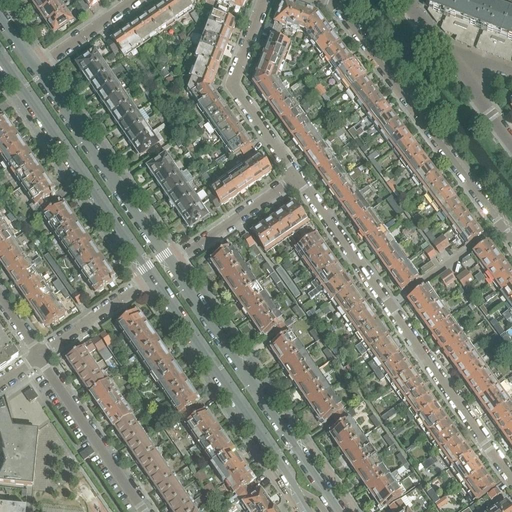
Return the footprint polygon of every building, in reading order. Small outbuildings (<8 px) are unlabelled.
[(60,1),(59,1),(58,0),(39,0),(33,4),(33,5),(33,7),(34,9),(37,10),(40,14),(60,1)] [(84,13),(90,9),(84,0),(78,4),(84,13)] [(98,3),(96,0),(83,0),(84,0),(90,9),(98,3)] [(190,7),(185,0),(168,0),(165,3),(163,5),(175,21),(192,9),(190,7)] [(230,0),(229,6),(228,7),(235,10),(231,19),(236,21),(242,7),(243,6),(244,3),(244,1),(244,0),(230,0)] [(290,3),(289,2),(285,0),(284,1),(283,1),(278,14),(277,15),(275,18),(276,20),(275,23),(276,24),(273,32),(264,29),(264,31),(272,34),(278,37),(282,28),(286,29),(286,28),(295,5),(290,3)] [(445,14),(449,0),(428,0),(425,7),(429,8),(427,12),(436,23),(439,22),(442,13),(445,14)] [(460,29),(471,0),(449,0),(445,14),(446,15),(443,23),(448,25),(451,26),(454,27),(457,28),(459,29),(460,29)] [(481,28),(490,6),(475,0),(471,0),(460,29),(465,31),(471,34),(476,35),(479,27),(481,28)] [(47,24),(66,11),(60,1),(40,14),(40,15),(39,17),(41,20),(44,20),(47,24)] [(301,7),(300,6),(296,4),(295,5),(286,28),(291,30),(290,31),(297,34),(298,30),(306,9),(301,7)] [(157,33),(175,21),(163,5),(161,6),(156,9),(153,12),(152,11),(147,15),(148,15),(146,17),(157,33)] [(497,44),(509,13),(490,6),(481,28),(485,29),(481,38),(486,39),(492,42),(497,44)] [(225,17),(227,12),(219,8),(217,13),(225,17)] [(312,12),(312,10),(308,9),(306,9),(298,30),(305,33),(306,34),(305,36),(306,36),(309,34),(317,14),(316,13),(312,12)] [(64,27),(73,21),(66,11),(47,24),(47,25),(46,27),(48,30),(51,30),(53,34),(57,32),(58,33),(65,29),(64,27)] [(511,13),(509,13),(497,44),(503,46),(508,48),(511,49),(511,13)] [(233,29),(236,23),(213,14),(208,26),(230,34),(232,29),(233,29)] [(322,19),(321,19),(317,14),(309,34),(311,33),(312,35),(325,25),(325,23),(322,19)] [(140,45),(157,33),(146,17),(144,18),(144,17),(139,21),(135,24),(135,23),(130,27),(129,28),(140,45)] [(329,29),(328,29),(325,25),(312,35),(311,33),(309,34),(306,36),(311,43),(310,44),(314,48),(315,49),(333,35),(332,34),(332,32),(329,29)] [(230,35),(230,34),(208,26),(204,37),(226,45),(228,41),(229,41),(231,35),(230,35)] [(123,57),(140,45),(129,28),(127,30),(127,29),(122,32),(122,33),(118,36),(118,35),(113,38),(113,39),(111,41),(120,53),(123,57)] [(461,43),(465,31),(460,29),(459,29),(456,37),(455,41),(461,43)] [(468,42),(469,38),(471,34),(465,31),(461,43),(466,46),(468,42)] [(182,33),(178,36),(182,42),(186,39),(182,33)] [(337,39),(335,39),(333,35),(315,49),(321,56),(322,58),(340,45),(339,43),(339,42),(337,39)] [(226,46),(226,45),(204,37),(200,48),(222,57),(224,52),(225,52),(227,47),(226,46)] [(282,64),(290,44),(270,37),(269,40),(268,39),(266,46),(267,46),(266,49),(264,49),(262,54),(264,54),(263,56),(282,64)] [(487,53),(492,42),(486,39),(485,43),(483,47),(482,51),(487,53)] [(120,53),(111,41),(106,44),(113,55),(114,57),(120,53)] [(493,56),(497,44),(492,42),(487,53),(493,56)] [(498,58),(503,46),(497,44),(493,56),(498,58)] [(344,47),(342,48),(340,45),(322,58),(321,56),(319,58),(323,62),(325,60),(329,65),(346,53),(345,52),(347,50),(344,47)] [(507,52),(508,48),(503,46),(498,58),(504,60),(505,56),(507,52)] [(222,57),(200,48),(195,59),(199,61),(218,68),(219,63),(220,63),(223,58),(222,57)] [(83,75),(103,62),(96,51),(88,57),(86,56),(83,59),(82,60),(76,65),(79,69),(79,70),(81,74),(83,74),(83,75)] [(346,53),(329,66),(332,70),(329,71),(333,76),(336,73),(352,62),(349,58),(351,56),(348,53),(346,54),(346,53)] [(287,65),(282,64),(263,56),(262,59),(261,59),(258,65),(259,65),(258,69),(257,68),(252,82),(253,83),(276,80),(280,70),(285,71),(287,65)] [(217,70),(218,68),(199,61),(193,76),(185,73),(184,76),(192,79),(211,86),(211,85),(212,85),(214,79),(213,79),(215,75),(216,76),(218,70),(217,70)] [(90,85),(110,72),(103,62),(83,75),(86,79),(86,81),(88,84),(90,84),(90,85)] [(333,76),(331,77),(337,86),(342,83),(348,78),(349,76),(351,75),(352,75),(358,71),(357,70),(357,68),(352,62),(336,73),(333,76)] [(309,75),(310,74),(306,69),(303,71),(309,80),(311,79),(311,78),(309,75)] [(164,79),(169,75),(165,70),(160,73),(164,79)] [(348,78),(342,83),(348,92),(355,87),(355,85),(357,84),(359,84),(365,80),(363,78),(364,77),(361,74),(360,73),(358,71),(352,75),(351,75),(349,76),(348,78)] [(117,82),(114,78),(110,72),(90,85),(93,89),(93,91),(95,94),(96,94),(97,95),(117,82)] [(319,86),(318,86),(312,77),(311,78),(311,79),(309,80),(315,88),(315,89),(319,86)] [(210,88),(211,86),(192,79),(187,92),(199,108),(215,95),(214,94),(215,93),(212,89),(211,90),(210,88)] [(286,94),(286,93),(276,80),(253,83),(258,90),(258,91),(261,96),(262,95),(263,97),(262,98),(267,104),(268,104),(269,106),(286,94)] [(355,87),(348,92),(355,101),(362,96),(362,94),(364,93),(365,93),(371,89),(370,87),(370,85),(368,82),(366,82),(365,80),(359,84),(357,84),(355,85),(355,87)] [(105,106),(124,92),(117,82),(97,95),(100,99),(100,101),(102,104),(104,105),(105,106)] [(142,85),(138,87),(143,94),(146,91),(142,85)] [(325,95),(326,94),(319,85),(318,86),(319,86),(315,89),(321,97),(322,98),(325,95)] [(362,96),(355,101),(361,109),(368,104),(368,103),(370,101),(372,101),(378,97),(377,96),(377,94),(374,91),(373,91),(371,89),(365,93),(364,93),(362,94),(362,96)] [(112,116),(131,103),(124,92),(105,106),(107,110),(107,111),(109,115),(111,115),(112,116)] [(281,122),(298,110),(286,94),(269,106),(270,107),(270,108),(273,113),(274,112),(275,114),(275,115),(279,121),(280,121),(281,122)] [(217,96),(216,97),(215,95),(199,108),(203,113),(210,123),(227,111),(226,110),(226,109),(223,105),(222,105),(220,102),(221,101),(217,96)] [(331,104),(331,103),(325,95),(322,98),(329,106),(329,107),(331,105),(331,104)] [(368,104),(361,109),(368,118),(375,113),(375,111),(377,110),(378,110),(384,106),(383,104),(383,103),(381,100),(379,99),(378,97),(372,101),(370,101),(368,103),(368,104)] [(119,126),(138,113),(131,103),(112,116),(114,120),(114,122),(116,125),(118,125),(119,126)] [(335,116),(338,114),(331,105),(329,107),(329,106),(328,107),(335,116)] [(375,113),(368,118),(369,120),(374,127),(381,122),(382,120),(384,119),(385,119),(391,115),(389,113),(390,111),(387,108),(386,108),(384,106),(378,110),(377,110),(375,111),(375,113)] [(292,138),(309,126),(298,110),(281,122),(282,124),(282,125),(285,130),(286,129),(287,132),(291,138),(292,137),(292,138)] [(229,113),(228,113),(227,111),(210,123),(222,140),(238,128),(237,127),(238,126),(235,121),(234,122),(231,118),(232,118),(229,113)] [(145,123),(140,116),(138,113),(119,126),(121,130),(121,132),(123,136),(125,136),(126,137),(145,123)] [(344,122),(344,121),(338,114),(335,116),(341,124),(344,122)] [(0,145),(16,135),(3,116),(2,115),(0,116),(0,145)] [(381,122),(374,127),(381,136),(388,130),(388,129),(390,127),(391,128),(397,123),(396,122),(396,120),(394,117),(392,117),(391,115),(385,119),(384,119),(382,120),(381,122)] [(152,134),(148,127),(145,123),(126,137),(128,141),(128,142),(131,146),(132,146),(133,147),(152,134)] [(388,130),(381,136),(387,144),(394,139),(394,138),(396,136),(398,136),(404,132),(402,130),(403,129),(400,126),(399,126),(397,123),(391,128),(390,127),(388,129),(388,130)] [(162,150),(158,145),(164,140),(159,133),(166,128),(164,125),(152,134),(133,147),(135,151),(135,152),(137,156),(139,156),(140,157),(147,152),(151,157),(162,150)] [(322,144),(310,127),(309,126),(292,138),(295,141),(294,142),(297,146),(298,146),(300,148),(299,149),(303,155),(304,154),(305,156),(322,144)] [(241,129),(240,130),(238,128),(222,140),(234,157),(241,152),(250,145),(249,143),(250,142),(247,138),(246,138),(243,135),(244,134),(241,129)] [(358,138),(359,137),(352,129),(347,133),(354,142),(358,139),(358,138)] [(341,130),(332,136),(335,140),(340,138),(345,135),(341,130)] [(394,139),(387,144),(394,153),(401,148),(401,147),(403,145),(404,145),(410,141),(409,139),(409,138),(407,135),(405,134),(404,132),(398,136),(396,136),(394,138),(394,139)] [(29,154),(17,137),(16,135),(0,145),(0,154),(9,168),(29,154)] [(365,147),(364,147),(358,139),(354,142),(360,151),(365,147)] [(401,148),(394,153),(400,161),(407,156),(407,155),(409,153),(411,154),(417,149),(416,148),(416,146),(413,143),(412,143),(410,141),(404,145),(403,145),(401,147),(401,148)] [(317,173),(334,161),(322,144),(305,156),(307,158),(306,159),(309,163),(310,163),(312,165),(311,166),(315,172),(316,171),(317,173)] [(244,156),(254,149),(250,145),(241,152),(244,156)] [(363,154),(370,149),(367,145),(364,147),(365,147),(360,151),(363,154)] [(407,156),(400,161),(407,170),(414,165),(414,164),(416,162),(417,163),(423,158),(422,157),(422,155),(420,152),(418,152),(417,149),(411,154),(409,153),(407,155),(407,156)] [(165,156),(162,150),(151,157),(155,163),(147,168),(150,172),(149,173),(152,177),(154,177),(154,178),(174,165),(167,154),(165,156)] [(376,153),(367,159),(373,168),(377,166),(377,165),(373,161),(379,157),(376,153)] [(42,173),(30,156),(29,154),(9,168),(23,187),(42,173)] [(220,159),(223,163),(230,159),(227,155),(220,159)] [(269,174),(271,172),(260,156),(243,167),(255,184),(256,183),(257,184),(262,180),(261,179),(265,177),(265,178),(270,175),(269,174)] [(414,165),(407,170),(413,179),(420,174),(421,172),(423,171),(424,171),(430,167),(429,165),(429,164),(426,161),(425,160),(423,158),(417,163),(416,162),(414,164),(414,165)] [(334,161),(317,173),(319,175),(318,176),(321,180),(322,180),(324,182),(323,183),(327,189),(328,188),(329,190),(346,178),(334,161)] [(181,175),(174,165),(154,178),(157,182),(156,183),(159,187),(161,188),(161,189),(181,175)] [(377,166),(373,168),(380,177),(383,174),(383,173),(378,167),(377,166)] [(253,185),(255,184),(243,167),(227,178),(238,195),(239,194),(240,195),(245,192),(244,191),(248,188),(248,189),(253,186),(253,185)] [(420,174),(413,179),(420,188),(427,182),(427,181),(429,179),(430,180),(436,175),(435,174),(435,172),(433,169),(431,169),(430,167),(424,171),(423,171),(421,172),(420,174)] [(359,169),(346,178),(348,181),(349,181),(352,184),(356,181),(360,178),(359,177),(360,176),(359,174),(360,173),(363,171),(360,168),(359,169)] [(186,172),(181,175),(161,189),(164,192),(163,193),(166,197),(168,198),(168,199),(188,185),(193,182),(186,172)] [(40,211),(49,205),(46,200),(56,193),(42,173),(23,187),(34,203),(29,207),(34,214),(39,211),(40,211)] [(203,179),(206,183),(210,180),(206,174),(201,177),(203,179)] [(383,174),(380,177),(386,186),(390,183),(383,174)] [(427,182),(420,188),(426,196),(433,191),(433,190),(435,188),(437,188),(442,184),(442,183),(442,181),(439,178),(438,178),(436,175),(430,180),(429,179),(427,181),(427,182)] [(236,197),(238,195),(227,178),(210,190),(214,195),(222,207),(223,206),(223,207),(228,203),(228,202),(231,200),(232,201),(237,198),(236,197)] [(346,178),(329,190),(331,192),(330,193),(333,197),(334,197),(336,199),(335,200),(339,206),(340,205),(341,207),(358,195),(346,178)] [(390,183),(386,186),(393,194),(396,192),(396,191),(390,183)] [(433,191),(426,196),(433,205),(440,200),(440,198),(442,197),(443,197),(449,193),(448,191),(448,190),(446,186),(444,186),(442,184),(437,188),(435,188),(433,190),(433,191)] [(175,209),(195,196),(188,185),(168,199),(171,203),(171,204),(173,208),(175,208),(175,209)] [(363,196),(371,190),(368,187),(361,193),(363,196)] [(9,194),(7,190),(0,195),(3,199),(9,194)] [(396,192),(393,194),(396,197),(399,202),(403,199),(397,191),(396,192)] [(440,200),(433,205),(439,214),(446,208),(446,207),(448,206),(450,206),(456,201),(455,200),(455,198),(452,195),(451,195),(449,193),(443,197),(442,197),(440,198),(440,200)] [(216,210),(222,207),(214,195),(208,199),(216,210)] [(358,195),(341,207),(343,209),(342,210),(345,214),(346,214),(348,216),(347,217),(351,223),(352,222),(353,224),(370,212),(358,195)] [(182,219),(202,205),(195,196),(175,209),(178,212),(177,214),(180,218),(182,218),(182,219)] [(446,208),(439,214),(445,222),(452,216),(453,215),(454,214),(456,214),(462,209),(461,208),(461,207),(459,204),(457,204),(456,201),(450,206),(448,206),(446,207),(446,208)] [(76,222),(63,203),(63,202),(53,209),(49,205),(40,211),(56,236),(76,222)] [(302,228),(308,223),(294,204),(293,204),(288,207),(288,208),(284,211),(297,231),(302,228)] [(208,217),(209,216),(202,205),(182,219),(185,223),(184,224),(187,228),(189,228),(189,230),(202,221),(203,223),(209,219),(208,217)] [(452,216),(445,222),(451,230),(458,225),(459,223),(461,222),(462,222),(468,218),(468,216),(465,213),(464,212),(462,209),(456,214),(454,214),(453,215),(452,216)] [(287,238),(297,231),(284,211),(283,212),(282,211),(277,215),(278,215),(273,218),(287,238)] [(370,212),(353,224),(355,226),(354,227),(357,231),(358,230),(360,233),(359,234),(363,240),(364,239),(365,241),(382,229),(370,212)] [(21,215),(16,219),(20,224),(25,221),(21,215)] [(416,217),(413,220),(419,229),(422,226),(423,226),(416,217)] [(276,245),(287,238),(273,218),(272,219),(271,218),(267,222),(267,223),(263,226),(276,245)] [(458,225),(451,230),(458,239),(465,234),(466,233),(468,231),(469,231),(475,227),(474,226),(474,225),(472,221),(470,221),(468,218),(462,222),(461,222),(459,223),(458,225)] [(0,251),(15,242),(0,220),(0,251)] [(89,241),(77,223),(76,222),(56,236),(69,255),(89,241)] [(265,253),(276,245),(263,226),(262,226),(261,226),(256,229),(257,230),(252,233),(265,253)] [(422,226),(419,229),(425,237),(428,235),(422,226)] [(465,234),(458,239),(464,247),(481,235),(481,233),(478,230),(477,230),(475,227),(469,231),(468,231),(466,233),(465,234)] [(306,234),(302,228),(297,231),(302,238),(306,234)] [(382,229),(365,241),(367,243),(366,243),(369,248),(370,248),(371,250),(375,256),(376,256),(377,258),(394,246),(382,229)] [(302,238),(300,238),(304,244),(315,236),(311,231),(306,234),(302,238)] [(428,235),(425,237),(431,245),(435,242),(430,234),(428,235)] [(256,257),(261,255),(247,235),(242,239),(249,249),(250,248),(256,257)] [(304,244),(296,249),(303,260),(323,246),(319,241),(320,241),(317,236),(316,236),(315,236),(304,244)] [(443,249),(449,245),(442,237),(438,241),(437,241),(443,249)] [(102,261),(90,242),(89,241),(69,255),(82,274),(102,261)] [(437,241),(433,244),(432,245),(438,253),(443,249),(437,241)] [(9,278),(13,283),(33,269),(38,266),(35,262),(30,265),(15,242),(0,251),(0,262),(10,277),(9,278)] [(488,243),(471,255),(471,256),(479,265),(495,253),(494,251),(495,250),(492,247),(491,246),(488,243)] [(426,244),(420,248),(424,253),(426,251),(429,249),(426,244)] [(323,246),(303,260),(310,269),(310,270),(330,256),(326,251),(327,250),(324,246),(323,246)] [(394,246),(377,258),(379,260),(378,261),(381,265),(382,264),(384,267),(383,267),(387,273),(388,273),(390,275),(406,263),(394,246)] [(214,258),(210,261),(222,279),(223,280),(243,267),(230,247),(228,249),(227,248),(222,252),(214,258)] [(435,255),(430,248),(429,249),(426,251),(424,253),(429,260),(435,255)] [(495,253),(479,265),(486,275),(503,262),(499,258),(500,257),(497,254),(496,254),(495,253)] [(56,264),(49,254),(45,256),(52,266),(56,264)] [(330,256),(310,270),(318,280),(337,266),(334,261),(331,256),(330,256)] [(116,280),(103,262),(102,261),(82,274),(96,294),(98,292),(100,293),(103,291),(103,289),(116,280)] [(503,262),(486,275),(493,284),(510,272),(508,270),(509,269),(506,266),(505,265),(503,262)] [(406,263),(390,275),(391,277),(390,278),(393,282),(394,281),(396,284),(395,285),(399,290),(400,290),(401,292),(402,292),(418,280),(406,263)] [(423,269),(421,270),(424,275),(434,268),(431,263),(423,269)] [(69,283),(56,264),(52,266),(65,286),(69,283)] [(274,274),(267,264),(263,267),(270,277),(274,274)] [(318,280),(311,284),(319,295),(325,291),(345,277),(341,272),(342,272),(338,266),(338,267),(337,266),(318,280)] [(243,267),(223,280),(224,281),(236,299),(236,300),(256,286),(243,267)] [(52,297),(33,269),(13,283),(17,288),(18,287),(30,305),(29,306),(32,311),(33,310),(52,297)] [(448,271),(438,278),(445,288),(455,281),(448,271)] [(510,272),(493,284),(500,294),(511,284),(511,273),(511,272),(510,272)] [(473,281),(467,274),(467,273),(462,276),(468,285),(473,281)] [(275,284),(279,281),(274,274),(270,277),(275,284)] [(286,286),(291,282),(287,276),(282,280),(286,286)] [(464,288),(468,285),(462,276),(457,280),(464,288)] [(297,279),(293,282),(296,285),(302,280),(300,277),(297,279)] [(345,277),(325,291),(333,301),(333,302),(352,288),(351,286),(349,283),(350,282),(346,277),(345,278),(345,277)] [(59,293),(60,292),(64,289),(58,281),(53,284),(59,293)] [(75,293),(69,283),(65,286),(72,296),(75,293)] [(283,296),(287,293),(281,284),(277,286),(283,296)] [(511,284),(500,294),(506,303),(511,298),(511,284)] [(256,286),(236,300),(237,301),(249,318),(250,319),(270,305),(256,286)] [(426,287),(408,300),(408,301),(411,305),(410,306),(413,310),(414,309),(420,318),(439,304),(427,287),(426,287)] [(352,288),(333,302),(345,318),(347,317),(364,305),(362,302),(363,301),(359,296),(358,296),(354,290),(352,288)] [(69,297),(64,290),(64,289),(60,292),(66,300),(69,297)] [(83,302),(76,293),(75,293),(72,296),(78,306),(83,302)] [(488,299),(485,302),(486,304),(491,300),(496,297),(494,294),(488,299)] [(63,316),(65,315),(52,297),(33,310),(35,313),(34,314),(37,318),(38,318),(40,321),(40,322),(43,326),(44,326),(46,328),(59,320),(59,321),(64,317),(63,316)] [(511,310),(502,317),(504,320),(511,313),(511,298),(506,303),(511,310)] [(439,304),(420,318),(423,322),(422,322),(425,327),(426,326),(432,334),(451,321),(439,304)] [(270,305),(250,319),(250,320),(263,338),(273,332),(276,336),(286,330),(293,325),(290,321),(283,325),(270,305)] [(347,317),(345,318),(357,335),(376,322),(374,319),(375,318),(371,313),(370,313),(365,305),(364,305),(347,317)] [(482,307),(479,309),(486,318),(487,318),(489,316),(482,307)] [(300,320),(304,317),(298,308),(293,310),(300,320)] [(125,336),(145,322),(137,311),(117,325),(125,336)] [(451,321),(432,334),(435,338),(434,339),(437,343),(438,343),(443,351),(462,337),(451,321)] [(139,356),(158,342),(145,322),(125,336),(139,356)] [(376,322),(357,335),(357,336),(368,352),(388,338),(386,336),(387,335),(383,330),(382,331),(376,322)] [(332,334),(337,330),(334,326),(327,331),(323,334),(327,340),(331,337),(333,335),(332,334)] [(279,340),(269,347),(282,365),(282,367),(302,353),(300,350),(289,334),(286,330),(276,336),(279,340)] [(316,343),(320,341),(314,331),(310,334),(316,343)] [(7,344),(2,337),(0,333),(0,357),(12,349),(9,345),(7,344)] [(111,345),(112,345),(104,334),(100,337),(107,348),(111,345)] [(462,337),(443,351),(446,355),(446,356),(449,360),(449,359),(455,367),(474,353),(462,337)] [(105,363),(112,359),(98,338),(92,343),(91,342),(83,347),(84,348),(83,349),(88,356),(96,350),(105,363)] [(388,338),(368,352),(381,369),(400,356),(398,353),(399,352),(395,347),(395,348),(388,338)] [(152,376),(172,362),(158,342),(139,356),(152,376)] [(478,343),(472,348),(475,352),(481,348),(478,343)] [(121,368),(125,365),(111,345),(107,348),(121,368)] [(335,351),(332,353),(336,357),(342,353),(339,348),(335,351)] [(17,356),(12,349),(0,357),(0,369),(17,358),(17,356)] [(95,367),(89,358),(88,356),(83,349),(66,361),(78,379),(95,367)] [(330,362),(334,360),(327,350),(323,353),(330,362)] [(302,353),(282,367),(283,368),(295,385),(296,386),(316,373),(302,353)] [(474,353),(455,367),(458,372),(457,372),(460,377),(461,376),(467,384),(486,370),(474,353)] [(400,356),(381,369),(392,386),(393,386),(412,372),(400,356)] [(130,364),(135,360),(134,359),(125,365),(121,368),(124,372),(132,366),(130,364)] [(166,395),(186,382),(172,362),(152,376),(166,395)] [(106,383),(101,375),(104,374),(102,372),(100,373),(95,367),(78,379),(89,395),(90,394),(106,383)] [(343,381),(347,379),(340,369),(336,372),(343,381)] [(486,370),(467,384),(470,388),(469,389),(472,394),(473,393),(479,401),(498,387),(486,370)] [(412,372),(393,386),(404,403),(405,403),(424,389),(412,372)] [(316,373),(296,386),(296,387),(308,404),(309,405),(328,391),(316,373)] [(101,412),(120,399),(108,382),(106,383),(90,394),(101,412)] [(199,402),(186,382),(166,395),(183,420),(193,413),(189,409),(199,402)] [(498,387),(479,401),(482,405),(481,406),(484,410),(485,409),(490,417),(509,404),(511,401),(511,394),(510,392),(504,396),(498,387)] [(367,398),(372,395),(367,388),(362,391),(367,398)] [(424,389),(405,403),(416,419),(416,420),(436,406),(424,389)] [(30,404),(37,399),(32,390),(24,396),(30,404)] [(328,391),(309,405),(309,406),(322,425),(332,418),(335,422),(345,416),(342,411),(328,391)] [(360,405),(364,403),(357,393),(353,396),(360,405)] [(131,417),(132,416),(120,399),(101,412),(113,429),(114,428),(131,417)] [(33,431),(13,429),(11,422),(5,400),(0,403),(0,438),(1,443),(2,443),(4,453),(2,453),(2,452),(0,455),(0,484),(27,487),(33,431)] [(509,404),(490,417),(491,419),(494,422),(493,422),(496,427),(497,426),(502,434),(511,427),(511,407),(510,405),(509,404)] [(436,406),(416,420),(428,436),(447,422),(436,406)] [(352,411),(346,415),(350,420),(356,416),(352,411)] [(393,411),(382,419),(385,423),(396,415),(393,411)] [(193,413),(183,420),(186,425),(200,445),(220,431),(206,412),(196,418),(193,413)] [(338,427),(328,433),(341,452),(342,453),(361,439),(348,420),(345,416),(335,422),(338,427)] [(153,449),(137,426),(139,424),(138,422),(136,424),(131,417),(114,428),(137,462),(157,449),(156,448),(153,449)] [(376,429),(380,426),(374,417),(370,420),(376,429)] [(447,422),(428,436),(430,438),(440,453),(459,439),(458,437),(448,423),(447,422)] [(511,427),(502,434),(505,438),(505,439),(508,444),(509,443),(511,447),(511,427)] [(394,437),(404,430),(403,428),(393,435),(394,437)] [(172,442),(176,439),(169,429),(165,432),(172,442)] [(220,431),(200,445),(214,465),(233,451),(220,431)] [(390,448),(394,446),(387,436),(383,438),(390,448)] [(178,451),(182,448),(176,439),(172,442),(178,451)] [(361,439),(342,453),(342,454),(354,471),(355,472),(375,459),(361,439)] [(459,439),(440,453),(451,469),(471,455),(459,439)] [(190,459),(187,454),(182,448),(178,451),(185,462),(190,459)] [(84,462),(94,455),(90,449),(80,456),(84,462)] [(159,453),(162,451),(160,449),(155,452),(157,450),(157,449),(137,462),(155,488),(175,475),(174,474),(172,475),(161,460),(163,459),(159,453)] [(233,451),(214,465),(227,485),(247,471),(244,467),(233,451)] [(403,467),(407,465),(400,455),(397,458),(403,467)] [(471,455),(451,469),(463,486),(483,472),(482,471),(471,455)] [(418,468),(415,470),(417,473),(420,471),(424,468),(426,471),(437,463),(433,457),(421,466),(418,468)] [(375,459),(355,472),(356,473),(368,491),(388,478),(375,459)] [(418,468),(417,467),(412,460),(409,462),(415,470),(418,468)] [(247,471),(227,485),(235,496),(236,495),(236,496),(229,501),(230,504),(234,501),(235,502),(249,493),(248,493),(245,488),(254,482),(247,471)] [(202,472),(194,478),(198,484),(206,478),(202,472)] [(388,478),(368,491),(375,501),(380,498),(395,488),(395,487),(399,484),(395,479),(398,475),(396,472),(388,478)] [(483,472),(463,486),(475,502),(494,488),(493,486),(483,473),(483,472)] [(195,511),(196,511),(191,503),(193,502),(192,500),(189,501),(173,477),(175,476),(175,475),(155,488),(171,511),(195,511)] [(210,484),(202,490),(207,497),(215,491),(210,484)] [(380,498),(375,501),(382,511),(389,506),(401,497),(395,488),(380,498)] [(491,501),(500,495),(496,490),(488,496),(491,501)] [(249,493),(235,502),(236,504),(240,502),(242,504),(247,511),(250,511),(268,500),(261,491),(252,498),(249,493)] [(440,502),(436,496),(431,500),(435,506),(440,502)] [(440,502),(435,506),(438,510),(448,503),(445,499),(440,502)] [(484,499),(478,503),(480,507),(486,503),(484,499)] [(268,500),(250,511),(269,511),(274,509),(268,500)] [(401,501),(390,509),(392,511),(395,511),(404,506),(401,501)] [(511,511),(505,502),(496,509),(498,511),(511,511)]
